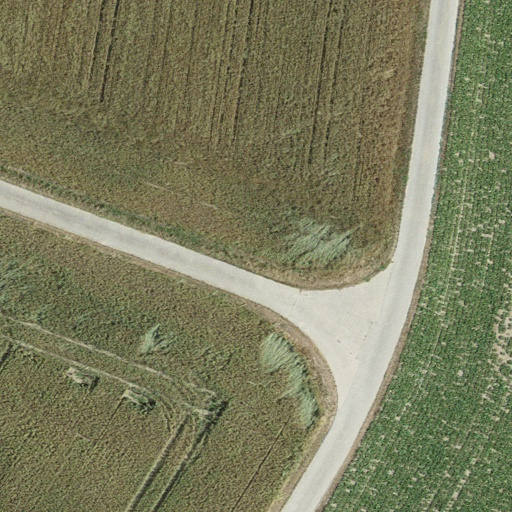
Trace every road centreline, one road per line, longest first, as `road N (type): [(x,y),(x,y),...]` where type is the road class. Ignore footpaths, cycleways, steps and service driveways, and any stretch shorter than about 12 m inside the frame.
road 1 (track): [(290,511),(382,341),(411,254),(443,0)]
road 2 (track): [(0,199),(382,341)]
